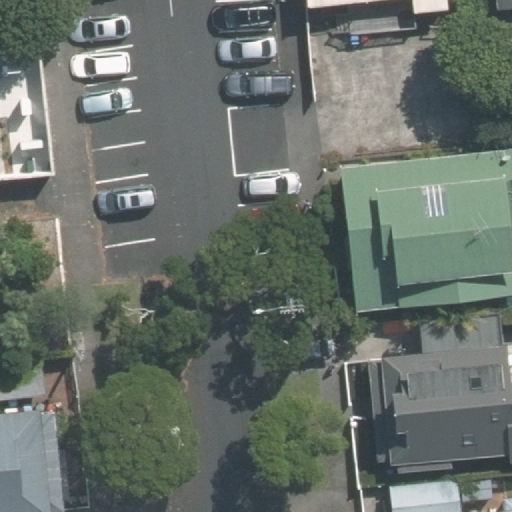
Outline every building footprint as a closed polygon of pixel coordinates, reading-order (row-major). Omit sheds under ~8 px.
[(306,0),(308,10),(416,0),(418,0),(419,16),(454,14),(452,0),(306,0)] [(511,147),(336,166),(351,305),(511,287),(511,147)] [(417,340),(377,344),(378,357),(361,358),(371,464),(511,451),(511,373),(507,374),(504,346),(501,312),(458,316),(415,319),(417,340)] [(0,511),(54,511),(63,511),(51,403),(0,408),(0,511)] [(511,511),(511,507),(469,511),(452,511),(449,477),(381,485),(384,511),(511,511)]
